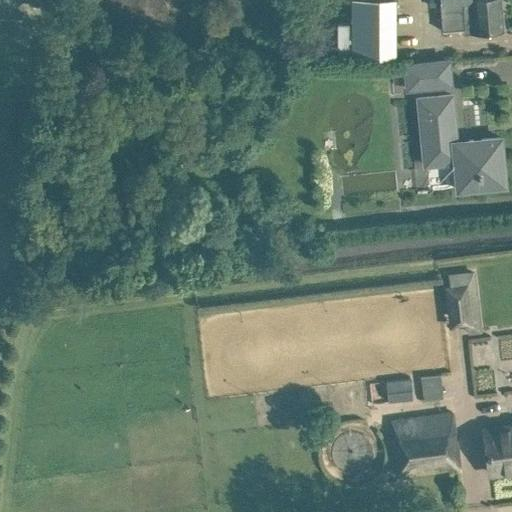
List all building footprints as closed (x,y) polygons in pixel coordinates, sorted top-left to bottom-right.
[(393,58),(392,0),(352,0),(352,59),(393,58)] [(439,0),(442,29),(463,27),(463,32),(502,29),(499,0),(439,0)] [(348,23),(337,23),(336,59),(349,59),(348,23)] [(405,63),(394,64),(396,83),(406,82),(407,86),(450,82),(447,59),(405,63)] [(468,141),(455,143),(451,94),(418,97),(424,164),(454,161),(457,189),(505,184),(500,136),(468,139),(468,141)] [(459,464),(452,411),(391,420),(398,472),(459,464)] [(511,468),(511,424),(483,428),(488,471),(511,468)]
